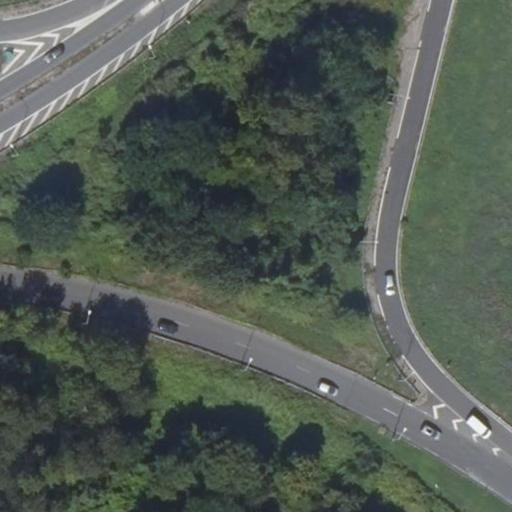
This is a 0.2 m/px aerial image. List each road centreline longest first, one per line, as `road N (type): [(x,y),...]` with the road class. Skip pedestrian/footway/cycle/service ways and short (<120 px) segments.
road 1 (primary): [(0,286),(64,294),(327,382),(511,488)]
road 2 (primary): [(443,0),(388,257),(392,301),(399,331),(423,368),(511,448)]
road 3 (primary): [(0,122),(180,0)]
road 4 (primary): [(139,0),(0,87)]
